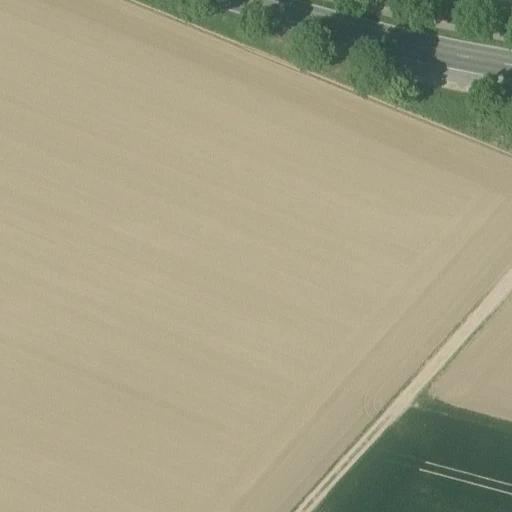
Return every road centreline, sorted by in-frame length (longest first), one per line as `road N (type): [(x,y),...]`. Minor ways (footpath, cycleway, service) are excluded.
road 1 (track): [(305,511),(511,278)]
road 2 (tertiary): [(511,63),(350,32),(238,0)]
